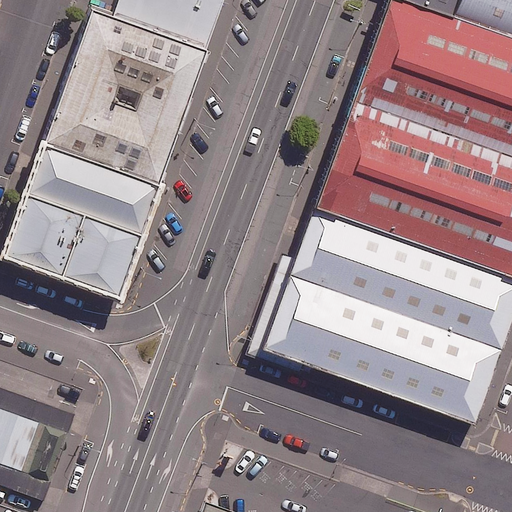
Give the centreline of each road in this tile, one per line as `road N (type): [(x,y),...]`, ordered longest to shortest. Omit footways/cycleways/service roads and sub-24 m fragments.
road 1 (residential): [(502,484),(178,368)]
road 2 (trunk): [(206,295),(316,0)]
road 3 (residential): [(91,511),(124,400),(118,378),(86,336)]
road 4 (trunk): [(124,511),(178,368)]
road 5 (residential): [(86,336),(143,325),(206,295)]
